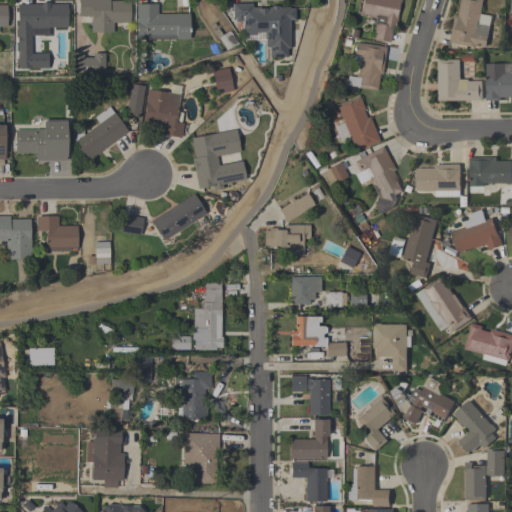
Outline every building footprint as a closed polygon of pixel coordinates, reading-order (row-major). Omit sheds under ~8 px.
[(128,0),(128,22),(112,22),(112,32),(89,32),(89,15),(77,15),(77,0),(128,0)] [(399,0),(394,28),(392,27),(389,41),(372,38),(375,25),(373,24),(374,16),(359,13),(361,0),(399,0)] [(486,46),(476,44),(475,47),(450,42),(455,14),(459,15),(461,0),(484,0),(479,23),(491,25),(486,46)] [(136,39),(136,23),(136,3),(156,3),(156,13),(187,13),(188,38),(136,39)] [(286,57),(268,57),(268,46),(264,46),(264,31),(255,31),(255,34),(248,34),(248,33),(242,33),(242,21),(235,21),(235,17),(232,17),(232,3),(251,3),(251,7),(257,7),(257,8),(266,8),(266,6),(271,6),(271,5),(278,5),(278,6),(289,6),(289,8),(294,7),(294,19),(289,19),(289,48),(286,48),(286,57)] [(15,69),(15,27),(16,27),(16,4),(66,4),(66,28),(48,28),(48,36),(29,36),(29,54),(46,54),(46,68),(29,68),(29,69),(15,69)] [(377,91),(355,88),(355,86),(345,85),(347,75),(355,77),(356,73),(357,73),(360,56),(353,55),(355,42),(385,46),(381,74),(379,74),(377,91)] [(103,52),(103,72),(73,73),(73,53),(82,53),(82,57),(92,57),(92,52),(103,52)] [(438,100),(438,59),(460,59),(460,79),(468,79),(468,81),(482,81),(482,100),(438,100)] [(486,100),(486,93),(487,93),(487,63),(506,64),(506,71),(511,71),(511,97),(501,97),(501,100),(486,100)] [(232,90),(215,93),(211,70),(227,67),(232,90)] [(143,85),(139,115),(126,113),(130,83),(143,85)] [(182,123),(180,138),(160,134),(161,124),(142,121),(147,89),(168,92),(170,84),(180,85),(176,111),(181,112),(179,122),(182,123)] [(333,126),(343,122),(335,104),(358,95),(364,109),(362,110),(366,118),(369,117),(379,141),(354,151),(349,137),(340,141),(333,126)] [(127,130),(86,161),(72,142),(71,142),(71,129),(82,129),(82,134),(98,123),(93,117),(108,106),(113,112),(127,130)] [(14,129),(34,129),(34,128),(41,128),(41,120),(64,120),(65,160),(34,160),(34,152),(14,153),(14,129)] [(190,137),(235,129),(239,151),(215,155),(217,165),(241,161),(244,179),(221,183),(222,188),(213,190),(212,185),(197,188),(191,158),(194,157),(190,137)] [(399,203),(381,213),(375,201),(380,198),(370,178),(359,183),(354,174),(359,171),(354,161),(382,146),(394,170),(392,171),(402,191),(395,195),(396,198),(399,203)] [(469,157),(496,157),(497,161),(511,160),(511,182),(484,183),(484,186),(470,186),(470,180),(471,180),(470,164),(469,164),(469,157)] [(317,173),(338,162),(346,176),(325,187),(317,173)] [(460,197),(435,197),(435,190),(416,190),(416,168),(434,167),(434,164),(460,164),(460,197)] [(205,213),(162,240),(150,220),(193,193),(205,213)] [(285,222),(278,209),(288,203),(287,200),(291,197),(293,200),(294,199),(295,200),(306,193),(313,204),(300,212),(300,213),(285,222)] [(489,250),(486,244),(475,248),(474,247),(458,253),(451,232),(465,226),(463,221),(471,219),(469,214),(481,209),(485,220),(492,217),(498,235),(499,235),(503,244),(489,250)] [(138,235),(118,231),(121,214),(141,217),(138,235)] [(403,258),(415,214),(437,220),(425,262),(430,263),(426,277),(410,273),(413,261),(403,258)] [(29,219),(30,259),(5,259),(5,240),(0,240),(0,215),(8,215),(8,219),(29,219)] [(56,215),(56,225),(76,225),(76,248),(68,248),(68,251),(44,251),(44,230),(36,230),(36,216),(56,215)] [(309,224),(309,244),(302,244),(302,255),(294,255),(294,257),(288,257),(288,256),(283,256),(283,248),(267,248),(267,245),(263,245),(263,230),(267,230),(267,227),(283,227),(283,224),(309,224)] [(107,241),(108,263),(94,264),(93,242),(107,241)] [(309,303),(289,304),(289,277),(319,276),(319,292),(314,292),(314,299),(309,299),(309,303)] [(441,331),(416,294),(423,289),(422,288),(441,276),(453,294),(454,293),(463,307),(464,306),(472,318),(452,332),(448,326),(441,331)] [(221,347),(211,347),(211,349),(192,349),(192,339),(190,339),(190,331),(192,331),(192,308),(199,308),(199,302),(201,302),(201,296),(203,296),(203,282),(219,282),(219,337),(221,337),(221,347)] [(341,291),(341,293),(345,293),(345,305),(341,305),(341,306),(324,306),(324,291),(341,291)] [(364,307),(348,307),(348,292),(364,292),(364,307)] [(325,356),(324,346),(314,346),(314,345),(290,345),(290,334),(290,330),(295,330),(295,316),(318,316),(318,322),(316,322),(316,326),(323,326),(325,326),(325,333),(323,333),(321,333),(321,337),(325,337),(325,342),(344,342),(344,356),(325,356)] [(377,356),(377,348),(373,348),(374,324),(376,324),(376,323),(382,323),(382,324),(407,324),(406,371),(392,370),(392,356),(377,356)] [(511,334),(511,349),(509,361),(508,360),(506,365),(482,359),(484,353),(465,348),(471,323),(482,326),(481,330),(491,332),(492,329),(511,334)] [(210,371),(210,388),(204,388),(203,405),(206,405),(206,419),(176,419),(176,388),(173,388),(173,378),(181,378),(181,379),(191,379),(191,371),(210,371)] [(307,388),(305,388),(305,391),(289,391),(289,376),(304,376),(304,378),(309,378),(309,379),(328,379),(327,415),(308,414),(308,401),(307,401),(307,388)] [(444,420),(424,409),(416,424),(403,417),(404,416),(390,390),(396,387),(402,391),(403,391),(410,404),(412,405),(415,399),(410,396),(415,387),(420,390),(428,376),(441,383),(438,388),(441,390),(440,392),(441,392),(440,394),(454,401),(444,420)] [(376,450),(364,436),(366,434),(354,421),(382,397),(396,413),(378,428),(388,440),(376,450)] [(457,441),(469,431),(463,424),(462,425),(458,420),(459,419),(453,413),(469,400),(491,425),(491,424),(496,429),(491,433),(495,438),(483,449),(480,445),(472,452),(470,450),(467,452),(457,441)] [(289,449),(290,439),(313,439),(313,436),(311,436),(311,419),(327,419),(327,436),(325,436),(325,441),(325,458),(290,458),(289,449)] [(191,482),(192,468),(182,468),(183,433),(217,433),(216,483),(191,482)] [(118,441),(118,453),(122,453),(121,480),(116,480),(115,488),(102,487),(102,480),(90,479),(90,462),(84,461),(85,441),(91,441),(91,440),(118,441)] [(486,475),(486,465),(487,465),(487,450),(504,451),(504,475),(486,475)] [(289,477),(289,462),(306,462),(306,467),(311,467),(311,468),(325,468),(325,501),(304,501),(304,493),(303,493),(303,486),(304,486),(304,477),(289,477)] [(465,462),(472,462),(472,465),(486,465),(486,499),(465,500),(465,462)] [(376,466),(375,490),(390,490),(390,506),(373,505),(373,499),(347,499),(347,485),(347,483),(351,483),(351,468),(354,468),(354,466),(376,466)] [(39,511),(45,506),(50,511),(59,501),(63,506),(67,502),(69,500),(70,502),(80,511),(39,511)] [(468,511),(468,504),(488,503),(488,511),(468,511)]
